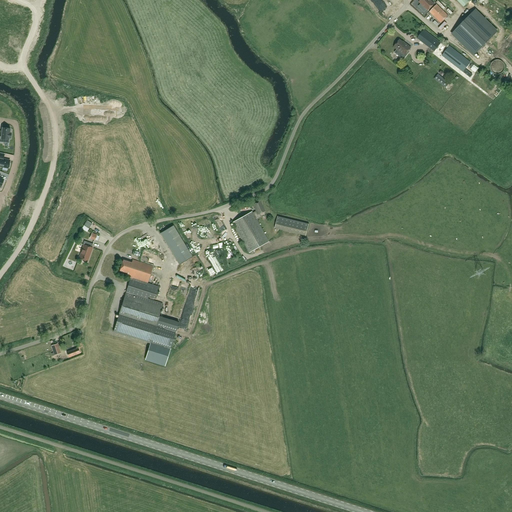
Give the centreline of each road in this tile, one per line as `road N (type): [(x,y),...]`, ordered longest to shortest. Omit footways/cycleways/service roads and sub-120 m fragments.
road 1 (unclassified): [(0,353),(79,324),(104,254),(123,232),(265,189),(299,119),(405,0)]
road 2 (primary): [(364,511),(0,395)]
road 3 (unclassified): [(266,511),(0,427)]
road 4 (track): [(36,210),(55,136),(50,109),(20,65)]
